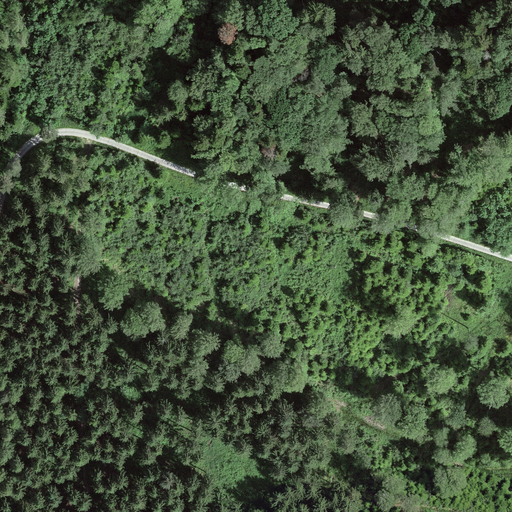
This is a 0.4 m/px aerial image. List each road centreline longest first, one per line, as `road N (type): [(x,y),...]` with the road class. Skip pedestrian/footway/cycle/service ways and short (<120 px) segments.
road 1 (track): [(0,202),(25,146),(69,131),(209,179),(361,212),(511,259)]
road 2 (track): [(86,511),(76,281),(91,136)]
